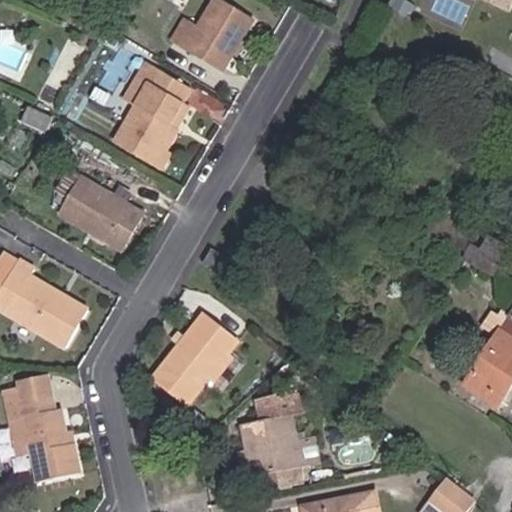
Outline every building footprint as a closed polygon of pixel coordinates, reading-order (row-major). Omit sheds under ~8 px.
[(233,56),(240,44),(254,20),(220,0),(219,0),(203,29),(188,20),(173,45),(223,74),(233,56)] [(411,3),(405,0),(394,0),(390,9),(403,16),(411,3)] [(246,47),(240,44),(233,56),(240,59),(246,47)] [(171,129),(183,106),(191,91),(149,67),(128,104),(138,110),(118,145),(163,172),(171,156),(165,152),(176,132),(171,129)] [(188,109),(183,106),(171,129),(176,132),(188,109)] [(45,131),(50,119),(28,109),(22,121),(45,131)] [(85,121),(72,114),(68,122),(81,130),(85,121)] [(146,218),(83,180),(61,218),(125,254),(146,218)] [(472,240),(456,230),(461,221),(444,211),(427,240),(446,251),(452,243),(465,251),(472,240)] [(497,279),(511,253),(511,252),(490,239),(482,253),(473,248),(466,259),(497,279)] [(221,269),(228,254),(215,246),(206,260),(221,269)] [(3,257),(0,262),(0,294),(2,295),(0,297),(0,311),(66,350),(87,313),(31,280),(35,272),(20,263),(18,265),(3,257)] [(208,380),(227,355),(237,342),(205,316),(155,382),(187,407),(208,380)] [(496,407),(511,382),(511,316),(466,388),(496,407)] [(234,360),(227,355),(208,380),(215,386),(234,360)] [(70,448),(67,435),(62,412),(55,414),(47,379),(18,385),(19,391),(5,394),(19,461),(32,459),(38,486),(81,475),(75,447),(70,448)] [(304,470),(298,444),(293,419),(303,416),(299,396),(259,405),(263,422),(244,427),(255,481),(261,479),(304,470)] [(0,443),(2,457),(16,455),(11,427),(0,428),(0,443)] [(73,433),(67,435),(70,448),(75,447),(73,433)] [(314,441),(298,444),(304,470),(319,466),(314,441)] [(304,470),(261,479),(265,497),(308,488),(304,470)] [(449,484),(433,505),(442,511),(468,511),(474,503),(449,484)] [(359,511),(357,501),(305,511),(359,511)]
